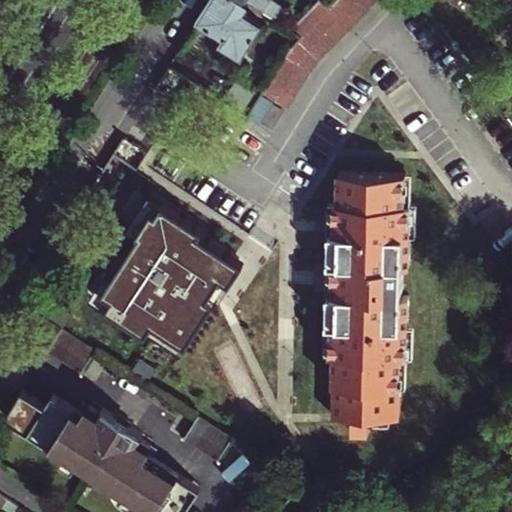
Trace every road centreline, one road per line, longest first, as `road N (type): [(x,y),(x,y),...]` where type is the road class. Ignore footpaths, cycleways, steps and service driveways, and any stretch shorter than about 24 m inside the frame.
road 1 (unknown): [(182,143),(167,316),(182,343),(211,351),(241,335),(248,321),(258,187)]
road 2 (tertiary): [(0,275),(174,0)]
road 3 (primary): [(0,121),(76,0)]
